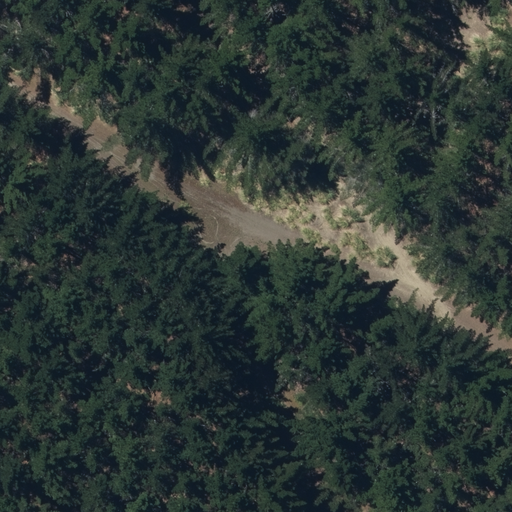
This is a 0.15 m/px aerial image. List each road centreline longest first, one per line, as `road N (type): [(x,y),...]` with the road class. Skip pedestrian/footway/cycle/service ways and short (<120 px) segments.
road 1 (track): [(511,424),(178,192)]
road 2 (track): [(178,192),(333,511)]
road 3 (track): [(178,192),(0,83)]
